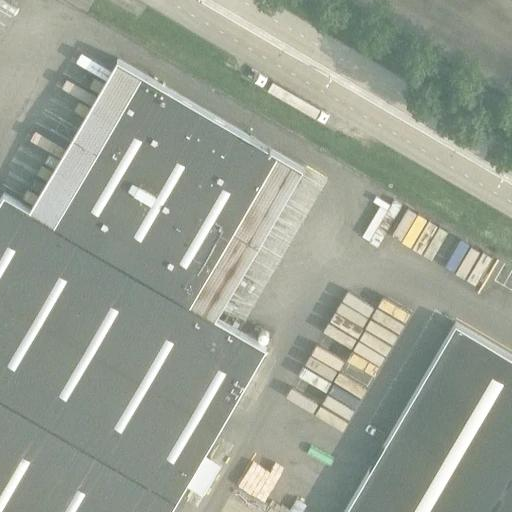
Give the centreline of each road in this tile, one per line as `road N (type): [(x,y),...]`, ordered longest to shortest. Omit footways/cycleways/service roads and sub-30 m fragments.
road 1 (unclassified): [(165,0),(511,203)]
road 2 (unclassified): [(511,176),(204,0)]
